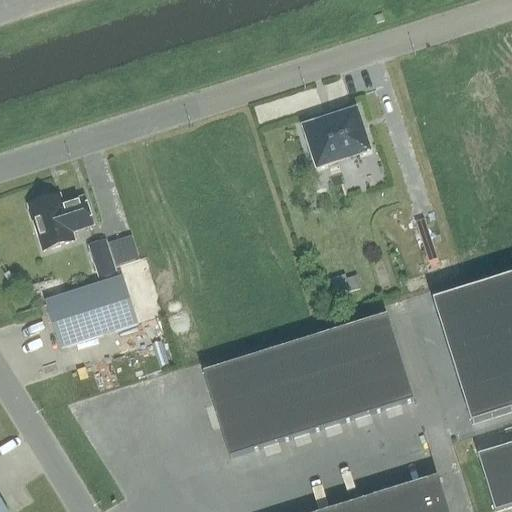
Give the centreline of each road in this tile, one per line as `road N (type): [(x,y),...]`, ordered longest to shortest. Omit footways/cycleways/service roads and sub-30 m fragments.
road 1 (unclassified): [(511,7),(0,171)]
road 2 (unclassified): [(0,379),(78,511)]
